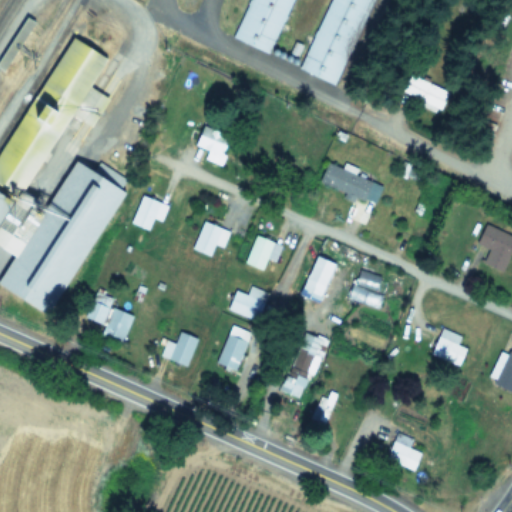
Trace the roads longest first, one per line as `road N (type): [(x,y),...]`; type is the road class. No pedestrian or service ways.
road 1 (secondary): [(395,511),(0,333)]
road 2 (residential): [(511,191),(146,8)]
road 3 (residential): [(511,315),(162,160)]
